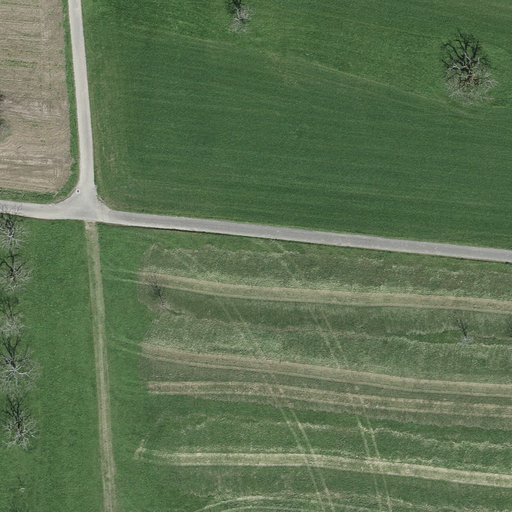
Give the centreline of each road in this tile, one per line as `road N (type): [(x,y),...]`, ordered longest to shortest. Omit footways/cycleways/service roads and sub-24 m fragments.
road 1 (track): [(0,205),(511,260)]
road 2 (track): [(106,511),(72,0)]
